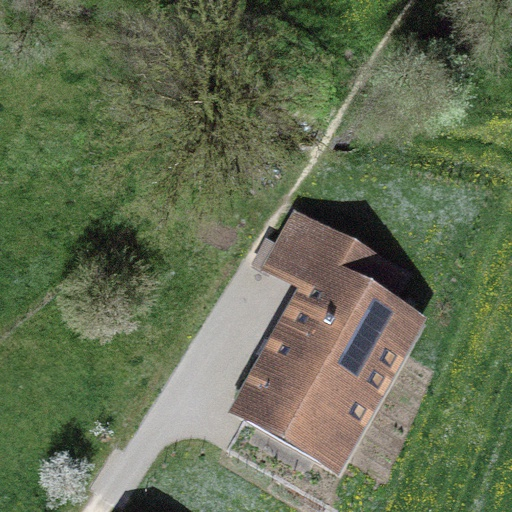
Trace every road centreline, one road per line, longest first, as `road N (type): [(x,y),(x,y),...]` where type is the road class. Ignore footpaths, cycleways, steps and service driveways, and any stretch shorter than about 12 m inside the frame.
road 1 (track): [(421,0),(248,267)]
road 2 (residential): [(96,511),(248,267)]
